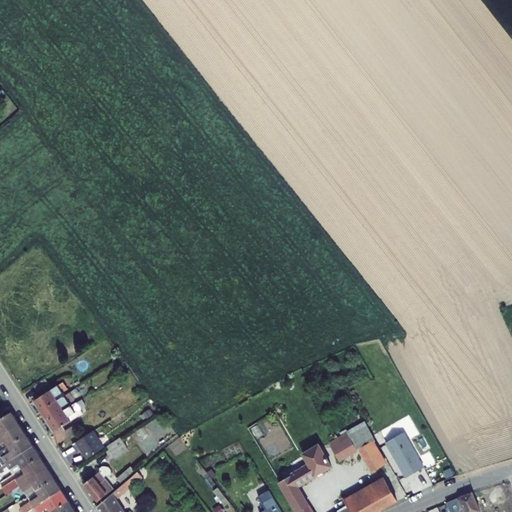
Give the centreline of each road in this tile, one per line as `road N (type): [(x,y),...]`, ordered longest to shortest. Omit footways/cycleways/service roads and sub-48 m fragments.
road 1 (residential): [(0,376),(88,511)]
road 2 (residential): [(399,511),(511,469)]
